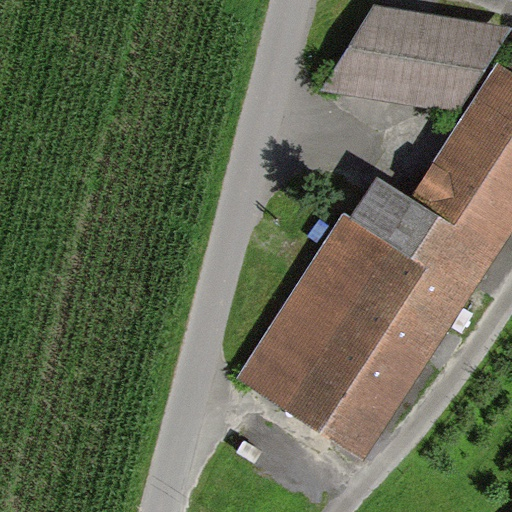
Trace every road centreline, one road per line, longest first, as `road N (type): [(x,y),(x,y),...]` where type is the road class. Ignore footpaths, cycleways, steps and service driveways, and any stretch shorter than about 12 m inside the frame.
road 1 (unclassified): [(164,511),(294,0)]
road 2 (track): [(345,511),(419,429),(511,293)]
